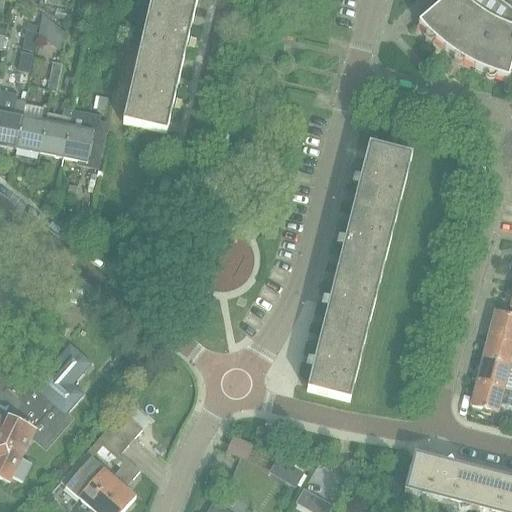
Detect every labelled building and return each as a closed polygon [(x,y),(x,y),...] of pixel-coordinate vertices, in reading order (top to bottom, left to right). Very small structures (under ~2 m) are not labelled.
[(164,135),(195,0),(151,0),(123,125),(164,135)] [(511,14),(506,9),(497,3),(491,0),(441,0),(443,3),(417,25),(426,35),(434,42),(443,50),(454,58),(462,63),(474,69),(485,74),(495,78),(508,81),(510,72),(511,72),(511,14)] [(99,1),(93,18),(104,21),(109,4),(99,1)] [(25,33),(22,52),(33,54),(36,35),(25,33)] [(21,54),(18,73),(29,75),(32,56),(21,54)] [(53,65),(49,92),(57,93),(61,66),(53,65)] [(0,92),(0,148),(14,152),(24,104),(15,102),(16,95),(2,93),(0,92)] [(98,98),(95,113),(104,114),(106,100),(98,98)] [(14,152),(38,156),(45,123),(41,122),(43,108),(24,104),(14,152)] [(38,156),(62,161),(68,128),(72,111),(62,110),(61,117),(46,114),(45,123),(38,156)] [(85,166),(86,162),(87,157),(103,160),(109,125),(102,123),(103,117),(72,111),(68,128),(62,161),(85,166)] [(307,392),(348,403),(409,159),(368,148),(307,392)] [(511,317),(494,313),(488,337),(511,343),(511,317)] [(45,331),(37,325),(26,338),(33,344),(45,331)] [(511,343),(488,337),(482,360),(510,368),(511,357),(511,343)] [(0,480),(8,484),(10,479),(21,484),(29,466),(20,462),(33,436),(31,435),(34,430),(33,429),(47,414),(49,415),(55,409),(64,417),(82,396),(72,387),(90,365),(69,347),(51,368),(40,359),(22,380),(19,377),(18,379),(15,377),(4,391),(20,404),(12,419),(11,418),(8,425),(7,425),(6,427),(0,424),(0,480)] [(482,360),(476,384),(511,393),(511,382),(506,381),(510,368),(482,360)] [(2,366),(0,369),(0,393),(1,395),(4,391),(15,377),(15,376),(2,366)] [(511,407),(511,393),(476,384),(470,407),(497,414),(500,405),(511,407)] [(124,490),(140,471),(121,454),(142,431),(122,413),(84,457),(88,461),(64,488),(91,511),(122,511),(134,499),(124,490)] [(245,460),(250,447),(232,440),(227,454),(245,460)] [(409,471),(403,493),(428,499),(451,505),(474,511),(483,473),(460,467),(452,465),(444,463),(437,461),(414,455),(409,471)] [(291,467),(282,482),(295,490),(304,475),(291,467)] [(483,473),(474,511),(479,511),(511,511),(511,480),(506,479),(483,473)] [(317,499),(310,511),(309,511),(329,511),(332,508),(317,499)]
